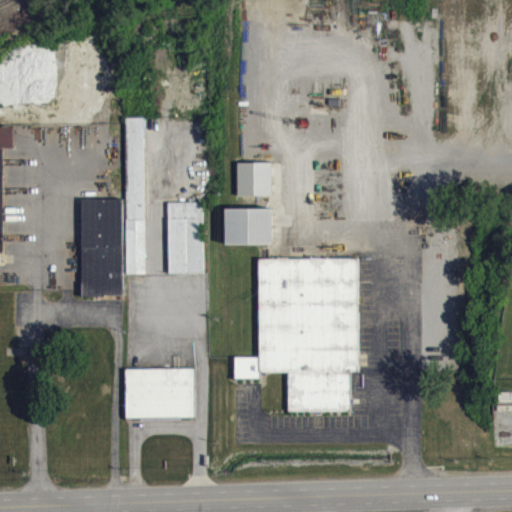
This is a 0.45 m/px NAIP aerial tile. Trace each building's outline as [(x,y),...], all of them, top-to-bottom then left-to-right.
[(128,126),(129,282),(147,282),(146,126),(128,126)] [(0,134),(0,260),(5,261),(5,156),(17,156),(17,135),(0,134)] [(240,204),(275,204),(274,170),(240,171),(240,204)] [(125,207),(84,207),(85,304),(126,303),(125,207)] [(206,281),(205,210),(170,211),(171,282),(206,281)] [(229,253),(275,252),(275,216),(228,217),(229,253)] [(359,266),(261,267),(262,365),(237,365),(237,387),(262,387),(262,381),(290,380),(291,420),(352,419),(352,380),(360,380),(359,266)] [(197,425),(196,376),(128,377),(129,426),(197,425)]
